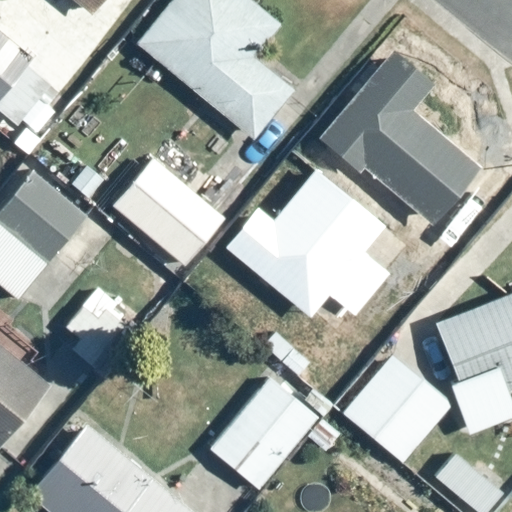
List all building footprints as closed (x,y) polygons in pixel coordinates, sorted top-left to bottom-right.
[(72,0),(90,14),(101,0),(72,0)] [(272,21),(245,0),(167,0),(133,42),(251,138),(289,91),(245,55),(272,21)] [(39,53),(15,38),(0,62),(0,73),(52,105),(91,42),(58,22),(39,53)] [(447,137),(368,71),(341,103),(356,116),(269,220),(254,207),(222,245),(305,315),(325,292),(350,313),(384,273),(358,252),(380,226),(405,247),(467,173),(438,148),(447,137)] [(220,218),(145,154),(106,201),(181,264),(220,218)] [(0,286),(14,298),(44,261),(83,213),(29,169),(0,204),(0,286)] [(56,326),(72,340),(67,347),(102,376),(146,323),(127,308),(94,280),(56,326)] [(511,384),(511,289),(432,321),(473,429),(511,414),(511,410),(504,388),(511,384)] [(0,444),(50,384),(0,343),(0,444)] [(447,403),(384,351),(336,409),(400,461),(447,403)] [(315,411),(263,371),(204,446),(256,487),(315,411)] [(191,511),(83,421),(25,491),(50,511),(191,511)] [(482,511),(501,487),(478,469),(455,499),(471,511),(482,511)]
